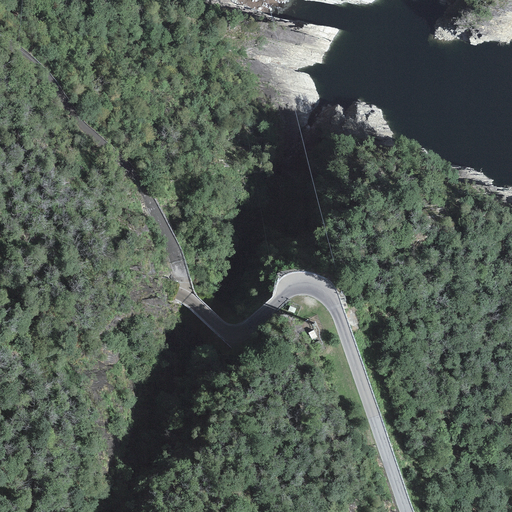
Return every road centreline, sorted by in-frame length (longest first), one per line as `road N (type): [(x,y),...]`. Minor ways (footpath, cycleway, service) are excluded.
road 1 (tertiary): [(406,511),(336,310),(322,292),(292,287),(236,333),(162,289),(0,275)]
road 2 (track): [(185,297),(177,261),(139,183),(40,72),(0,42)]
